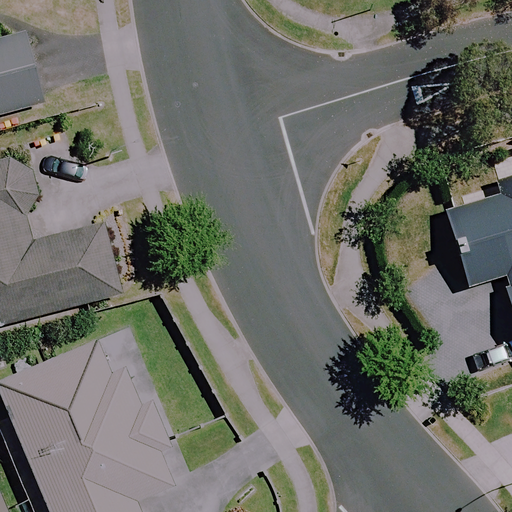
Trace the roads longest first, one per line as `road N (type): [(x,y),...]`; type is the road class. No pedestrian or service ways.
road 1 (tertiary): [(420,511),(296,350),(208,147)]
road 2 (residential): [(208,147),(428,70),(511,56)]
road 3 (tertiary): [(208,147),(180,0)]
